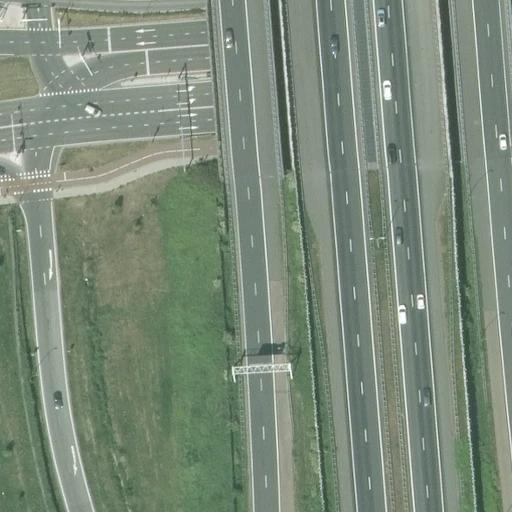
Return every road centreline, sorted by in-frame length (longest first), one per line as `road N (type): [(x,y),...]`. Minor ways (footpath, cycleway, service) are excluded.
road 1 (motorway): [(329,0),(373,511)]
road 2 (motorway): [(427,511),(387,0)]
road 3 (trunk): [(231,0),(267,511)]
road 4 (primary): [(88,130),(511,97)]
road 5 (primary): [(511,10),(113,42)]
road 6 (trunk): [(511,328),(484,0)]
road 7 (trunk): [(37,203),(55,413),(79,511)]
road 8 (trunk): [(37,0),(146,8),(237,0)]
